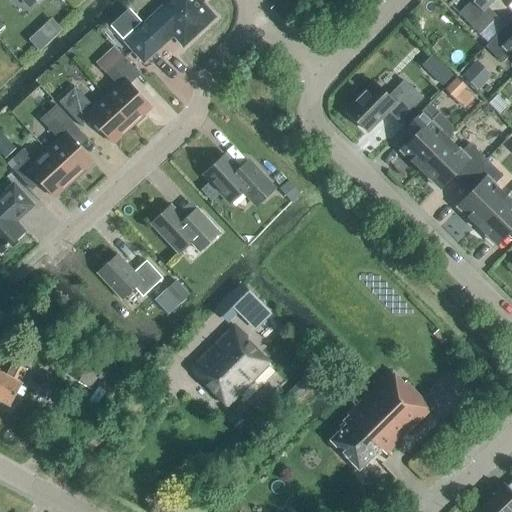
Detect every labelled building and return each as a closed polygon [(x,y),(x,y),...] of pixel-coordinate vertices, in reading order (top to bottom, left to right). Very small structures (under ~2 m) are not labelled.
[(182,45),(212,18),(199,4),(202,1),(201,0),(167,0),(170,2),(126,43),(143,61),(172,34),(182,45)] [(478,35),(496,17),(486,8),(493,0),(470,0),(471,1),(457,14),(478,35)] [(511,57),(511,25),(509,22),(485,47),(501,63),(510,55),(511,57)] [(38,52),(49,42),(39,30),(28,40),(38,52)] [(443,85),(454,74),(433,55),(423,66),(443,85)] [(104,97),(133,128),(144,117),(144,116),(151,109),(129,85),(139,76),(123,58),(105,74),(106,75),(114,83),(113,88),(104,97)] [(476,93),(491,77),(474,61),(459,78),(476,93)] [(457,78),(444,91),(461,109),(474,96),(457,78)] [(421,99),(403,82),(388,98),(373,83),(345,111),(367,133),(387,112),(398,123),(421,99)] [(133,128),(104,97),(95,105),(90,105),(75,89),(76,89),(75,88),(58,103),(82,129),(91,121),(113,145),(120,138),(121,139),(133,128)] [(419,171),(448,141),(436,129),(445,120),(428,104),(404,129),(413,138),(400,151),(419,171)] [(45,151),(74,182),(86,172),(85,171),(92,164),(76,146),(85,138),(55,106),(39,121),(40,121),(55,138),(55,142),(45,151)] [(0,152),(6,159),(17,149),(0,130),(0,152)] [(461,185),(485,160),(469,144),(460,153),(448,141),(419,171),(438,190),(452,176),(461,185)] [(74,182),(45,151),(36,160),(31,160),(23,151),(22,149),(6,165),(29,190),(38,181),(54,199),(61,192),(62,193),(74,182)] [(235,169),(223,157),(203,176),(229,204),(247,188),(262,204),(277,190),(249,160),(236,168),(235,169)] [(476,227),(505,197),(493,185),(502,177),(485,160),(461,185),(470,194),(457,208),(476,227)] [(296,190),(288,181),(277,190),(286,200),(296,190)] [(32,207),(13,186),(0,197),(0,251),(1,253),(23,233),(14,223),(32,207)] [(511,203),(505,197),(476,227),(495,246),(509,232),(511,235),(511,203)] [(190,227),(170,206),(150,225),(177,254),(189,243),(198,252),(218,234),(202,216),(190,227)] [(133,273),(117,255),(97,274),(121,300),(133,289),(142,298),(162,279),(146,261),(133,273)] [(174,309),(178,306),(177,306),(188,296),(175,281),(163,291),(169,297),(166,300),(174,309)] [(224,301),(238,314),(240,316),(249,307),(264,322),(271,315),(240,284),(224,301)] [(190,370),(226,406),(236,395),(245,404),(276,374),(244,341),(245,340),(232,327),(190,370)] [(89,389),(102,369),(78,354),(65,375),(89,389)] [(116,385),(125,364),(109,358),(101,379),(116,385)] [(18,383),(25,370),(14,364),(7,377),(0,373),(0,401),(9,407),(21,385),(18,383)] [(401,383),(389,372),(346,415),(348,417),(342,423),(345,426),(329,441),(358,471),(379,450),(385,455),(430,409),(402,382),(401,383)] [(511,511),(511,481),(507,487),(503,483),(491,495),(493,497),(478,511),(511,511)]
